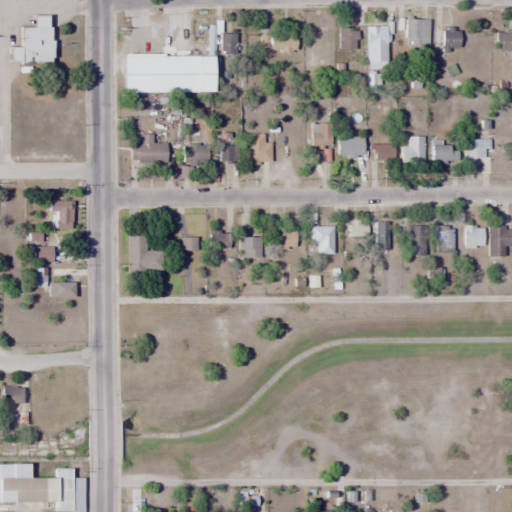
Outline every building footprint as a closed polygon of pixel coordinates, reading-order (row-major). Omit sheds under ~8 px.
[(8,47),(8,63),(47,63),(47,15),(30,15),(30,27),(18,27),(18,47),(8,47)] [(427,45),(427,19),(404,19),(404,45),(427,45)] [(210,93),(210,54),(234,54),(235,33),(213,33),(213,26),(206,26),(205,55),(122,55),(121,92),(210,93)] [(366,69),(385,69),(385,26),(366,26),(366,69)] [(355,50),(355,27),(336,27),(336,50),(355,50)] [(441,28),(440,49),(456,49),(457,29),(441,28)] [(493,50),(511,49),(511,29),(493,30),(493,50)] [(259,51),(294,51),(294,33),(259,33),(259,51)] [(308,144),(324,147),(327,126),(312,123),(308,144)] [(163,143),(152,143),(152,134),(133,134),(133,164),(163,164),(163,143)] [(269,143),(263,143),(263,134),(245,134),(245,165),(269,165),(269,143)] [(423,136),(406,136),(406,146),(399,146),(399,165),(423,165),(423,136)] [(336,157),(361,157),(361,138),(336,138),(336,157)] [(462,161),(481,161),(481,140),(462,140),(462,161)] [(234,164),(234,145),(210,146),(210,145),(180,145),(180,164),(234,164)] [(372,161),(392,161),(392,145),(372,145),(372,161)] [(429,146),(429,162),(456,162),(456,146),(429,146)] [(70,201),(48,201),(48,212),(53,212),(53,229),(70,229),(70,201)] [(364,238),(366,224),(349,221),(347,235),(364,238)] [(374,249),(387,249),(387,221),(374,221),(374,249)] [(423,225),(405,225),(405,255),(423,255),(423,225)] [(462,225),(462,247),(481,247),(481,225),(462,225)] [(486,256),(503,256),(503,248),(511,248),(511,225),(486,225),(486,256)] [(309,244),(315,244),(315,253),(331,253),(331,226),(309,226),(309,244)] [(451,226),(434,226),(434,250),(451,250),(451,226)] [(236,227),(236,257),(259,257),(259,236),(246,236),(246,227),(236,227)] [(294,248),(294,230),(273,230),(273,248),(294,248)] [(207,232),(207,249),(227,249),(227,232),(207,232)] [(160,276),(160,243),(146,243),(146,236),(126,236),(126,276),(160,276)] [(180,237),(181,250),(195,250),(195,237),(180,237)] [(51,245),(32,245),(32,261),(51,261),(51,245)] [(34,268),(34,286),(44,286),(44,268),(34,268)] [(47,282),(47,296),(72,296),(72,282),(47,282)] [(0,402),(20,403),(20,386),(0,385),(0,402)] [(0,503),(51,503),(51,510),(81,510),(81,481),(68,481),(68,467),(52,467),(52,477),(28,477),(28,466),(0,465),(0,503)]
